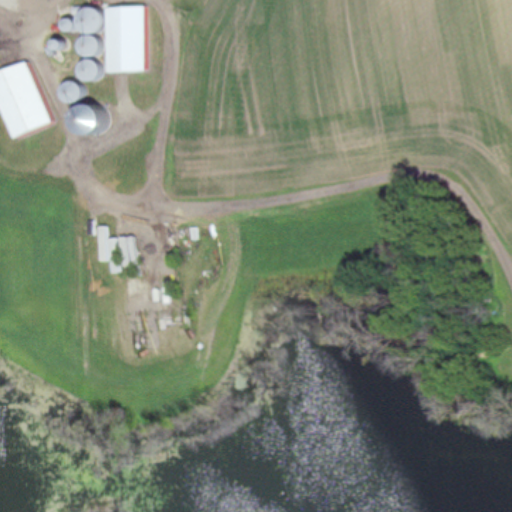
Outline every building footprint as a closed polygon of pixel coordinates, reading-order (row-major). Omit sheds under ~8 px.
[(111,7),(113,73),(151,72),(149,7),(111,7)] [(107,33),(106,9),(84,10),(85,34),(107,33)] [(58,123),(34,62),(0,75),(0,88),(20,138),(58,123)] [(89,96),(83,81),(67,88),(73,103),(89,96)] [(93,136),(107,131),(99,108),(85,113),(93,136)]
